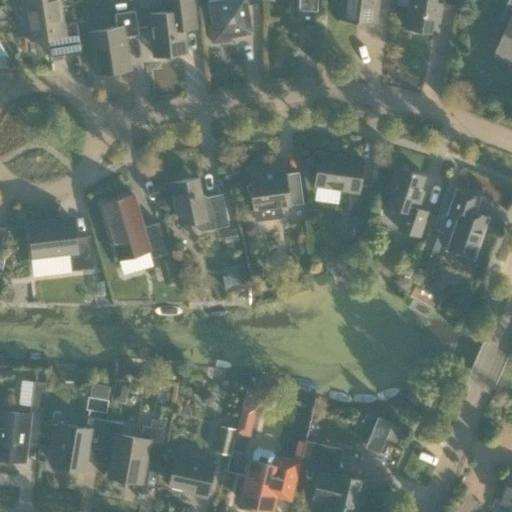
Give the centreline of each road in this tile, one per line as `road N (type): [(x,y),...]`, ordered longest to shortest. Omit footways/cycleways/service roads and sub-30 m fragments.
road 1 (residential): [(511,148),(432,112),(337,89),(95,124)]
road 2 (residential): [(426,511),(511,317)]
road 3 (residential): [(0,167),(24,187),(62,187),(83,172),(97,137)]
road 4 (residential): [(95,124),(74,93),(50,84),(24,87),(0,106)]
